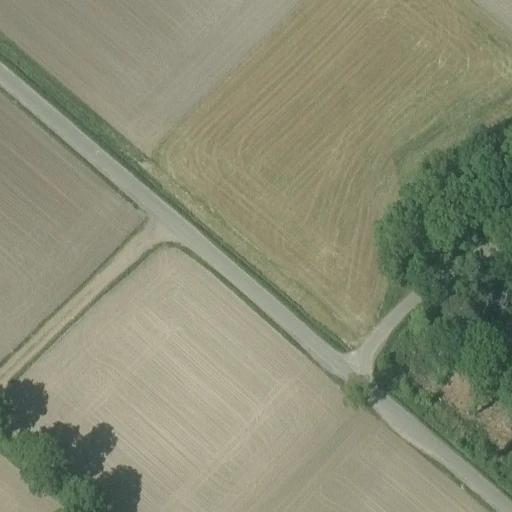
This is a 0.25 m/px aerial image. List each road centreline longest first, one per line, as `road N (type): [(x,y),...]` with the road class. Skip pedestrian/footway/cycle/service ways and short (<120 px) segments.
road 1 (unclassified): [(0,79),(350,378)]
road 2 (unclassified): [(511,239),(405,305),(350,378)]
road 3 (unclassified): [(350,378),(504,511)]
